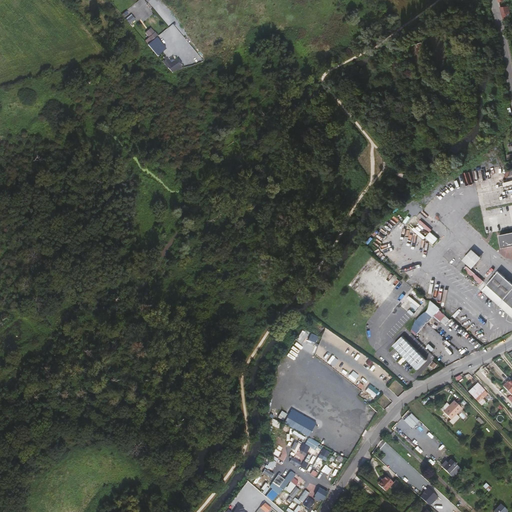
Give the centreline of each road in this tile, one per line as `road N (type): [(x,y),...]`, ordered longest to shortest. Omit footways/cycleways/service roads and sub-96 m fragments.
road 1 (residential): [(511,341),(384,422),(327,511)]
road 2 (unknown): [(418,395),(379,348),(376,327),(458,230)]
road 3 (unknown): [(384,422),(473,511)]
